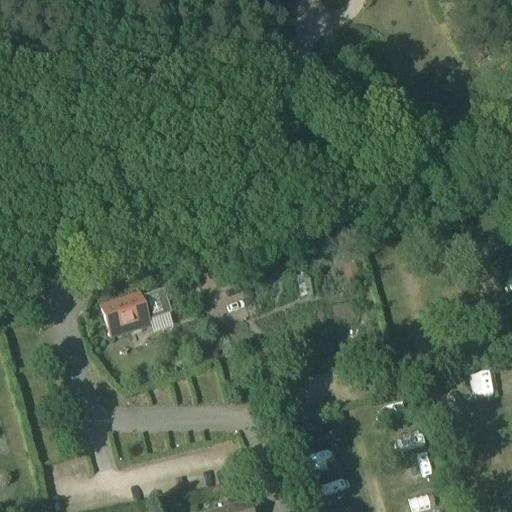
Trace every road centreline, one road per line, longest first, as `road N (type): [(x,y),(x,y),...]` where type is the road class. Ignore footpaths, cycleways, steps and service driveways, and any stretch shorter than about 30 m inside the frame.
road 1 (tertiary): [(0,306),(511,139)]
road 2 (track): [(307,0),(280,195),(285,212)]
